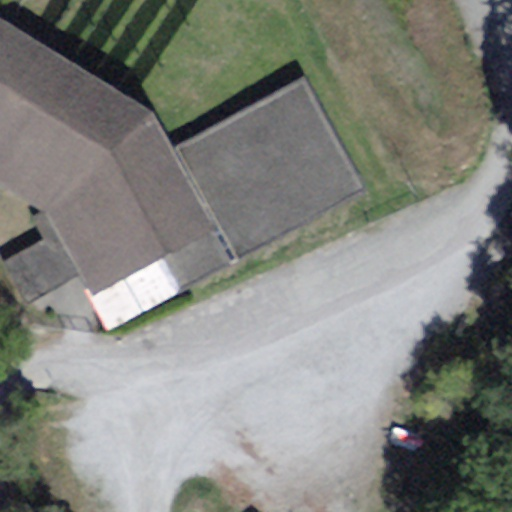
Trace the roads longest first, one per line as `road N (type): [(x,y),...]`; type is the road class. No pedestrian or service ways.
road 1 (unclassified): [(5,380),(200,338),(400,252),(477,206),(505,139),(511,0)]
road 2 (track): [(147,511),(134,453),(86,358)]
